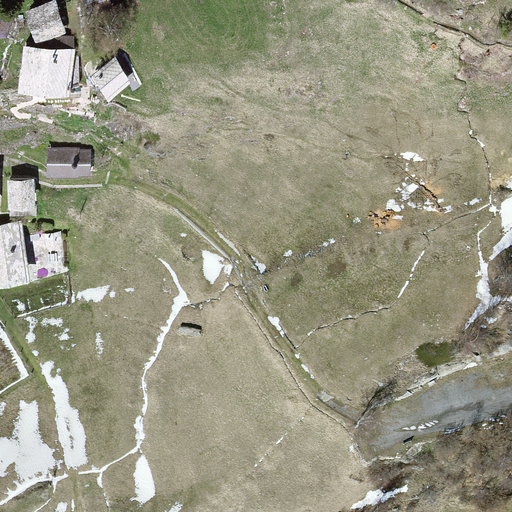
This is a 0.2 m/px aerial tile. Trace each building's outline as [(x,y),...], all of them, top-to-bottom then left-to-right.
[(48,0),(18,8),(27,40),(57,32),(48,0)] [(118,0),(76,0),(82,15),(120,2),(118,0)] [(62,50),(11,41),(3,87),(53,97),(62,50)] [(103,55),(75,71),(88,96),(117,80),(103,55)] [(83,149),(37,149),(37,173),(83,173),(83,149)] [(23,179),(0,178),(0,205),(23,205),(23,179)] [(13,222),(0,223),(0,282),(19,281),(13,222)]
